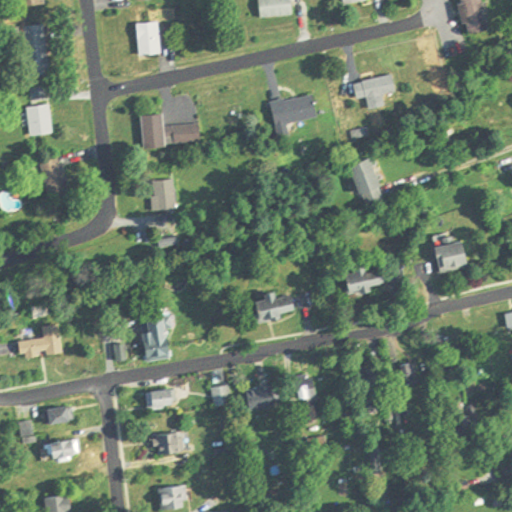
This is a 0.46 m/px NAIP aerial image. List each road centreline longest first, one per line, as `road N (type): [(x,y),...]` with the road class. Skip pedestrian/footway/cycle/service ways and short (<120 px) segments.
road 1 (residential): [(511,295),(398,331),(0,403)]
road 2 (residential): [(0,266),(91,237),(107,220),(84,0)]
road 3 (residential): [(96,99),(413,27)]
road 4 (residential): [(120,511),(105,383)]
